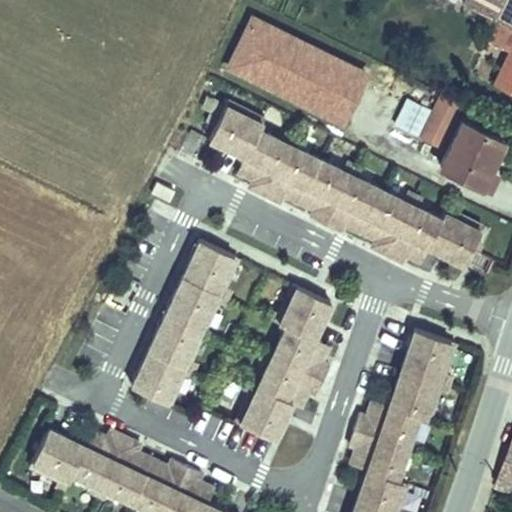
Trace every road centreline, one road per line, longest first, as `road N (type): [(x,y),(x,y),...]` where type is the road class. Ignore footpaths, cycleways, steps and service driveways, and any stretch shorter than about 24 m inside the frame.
road 1 (residential): [(219,190),(187,219),(107,387),(116,404),(301,487)]
road 2 (residential): [(383,273),(319,463),(301,487)]
road 3 (residential): [(219,190),(383,273)]
road 4 (tertiary): [(455,511),(511,340)]
road 5 (residential): [(383,273),(511,319)]
